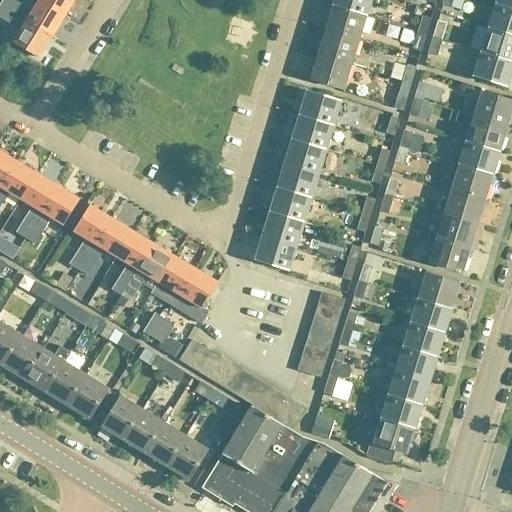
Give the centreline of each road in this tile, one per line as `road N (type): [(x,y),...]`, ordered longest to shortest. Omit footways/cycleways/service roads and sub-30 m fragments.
road 1 (residential): [(295,0),(223,240),(31,125)]
road 2 (tertiary): [(449,511),(511,309)]
road 3 (residential): [(31,125),(106,0)]
